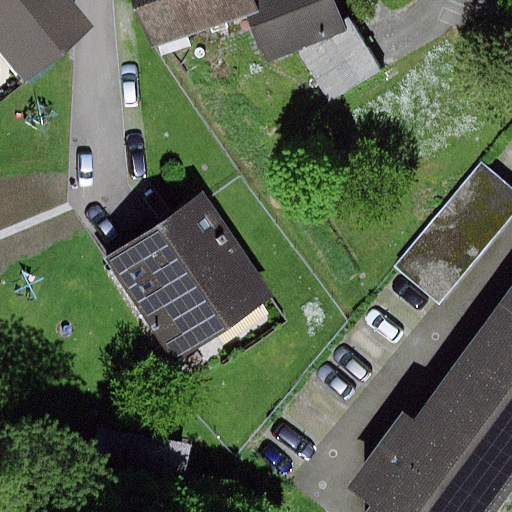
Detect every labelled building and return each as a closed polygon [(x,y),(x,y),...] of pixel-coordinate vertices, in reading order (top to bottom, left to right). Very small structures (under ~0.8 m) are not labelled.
[(0,0),(0,45),(23,74),(87,23),(68,0),(0,0)] [(157,0),(174,46),(268,13),(280,47),(356,21),(348,0),(157,0)] [(369,28),(312,62),(340,108),(397,74),(369,28)] [(221,207),(129,268),(190,361),(282,300),(221,207)] [(394,506),(389,511),(511,511),(511,323),(454,416),(422,405),(364,484),(394,506)]
